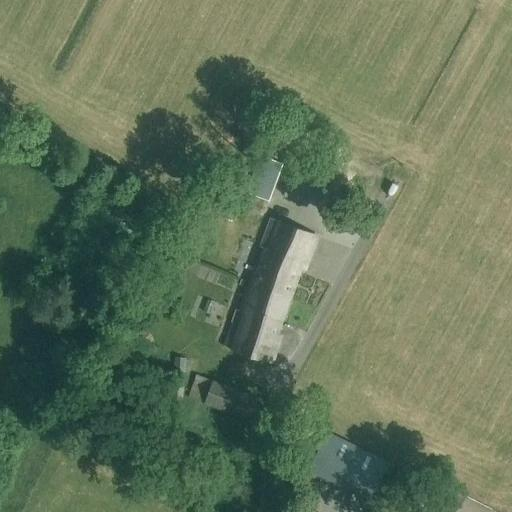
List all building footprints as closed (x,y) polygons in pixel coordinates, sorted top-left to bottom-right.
[(269,202),(283,165),(259,156),(245,193),(269,202)] [(249,283),(290,297),(300,269),(305,270),(317,236),(270,218),(260,247),(262,248),(249,283)] [(277,334),(290,297),(249,283),(239,311),(237,310),(223,346),(272,364),(281,336),(277,334)] [(170,400),(182,402),(187,359),(176,357),(170,400)] [(260,399),(212,382),(204,404),(251,421),(260,399)] [(309,402),(297,397),(294,395),(290,404),(304,411),(309,402)] [(386,462),(327,433),(309,468),(368,497),(386,462)] [(424,511),(427,506),(412,500),(406,511),(424,511)]
